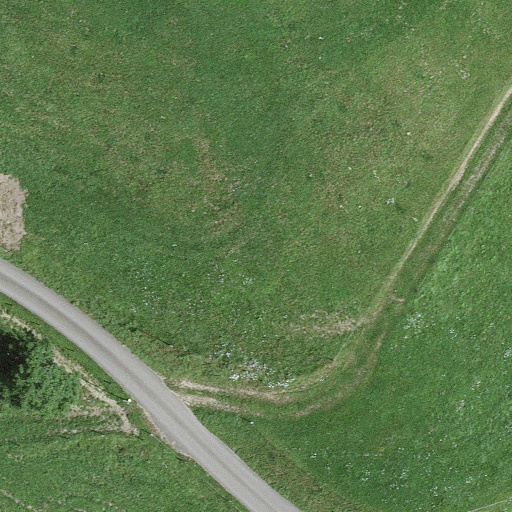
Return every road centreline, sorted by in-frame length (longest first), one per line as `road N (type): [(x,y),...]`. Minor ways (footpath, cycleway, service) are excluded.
road 1 (track): [(511,107),(350,368),(325,388),(278,408),(139,383)]
road 2 (unclassified): [(0,274),(65,317),(275,511)]
